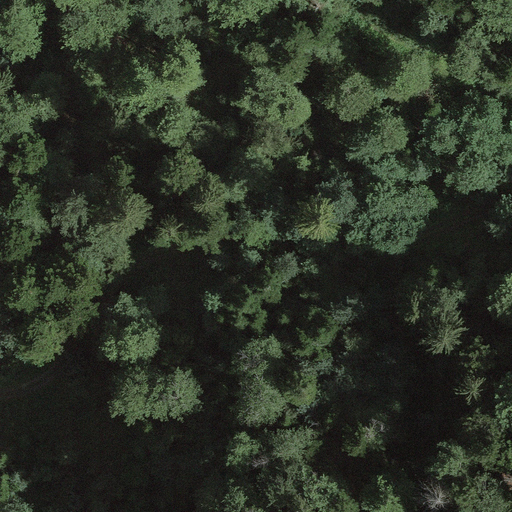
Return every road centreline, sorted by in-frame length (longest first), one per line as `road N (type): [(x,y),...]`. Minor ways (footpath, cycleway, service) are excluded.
road 1 (track): [(0,396),(57,370),(110,290),(158,253),(270,239),(375,252),(511,192)]
road 2 (track): [(511,91),(407,43),(349,0)]
